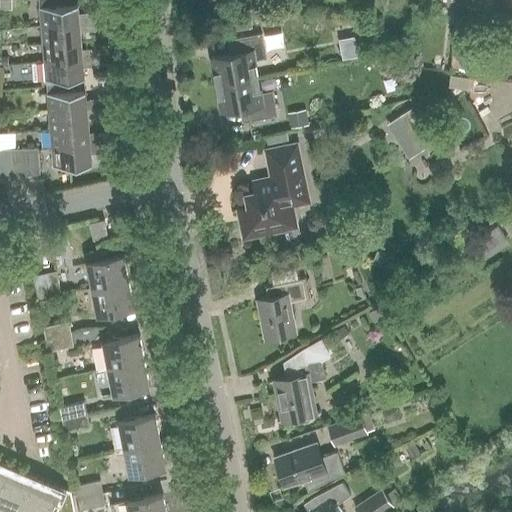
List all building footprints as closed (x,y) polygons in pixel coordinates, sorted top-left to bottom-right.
[(0,0),(0,9),(12,9),(11,0),(0,0)] [(78,3),(60,4),(59,0),(39,0),(41,25),(96,20),(95,12),(78,13),(78,3)] [(469,13),(470,0),(458,0),(458,7),(457,11),(469,13)] [(231,18),(234,30),(253,25),(251,14),(231,18)] [(511,17),(497,16),(495,29),(511,30),(511,17)] [(41,25),(43,43),(81,40),(80,32),(97,31),(96,20),(41,25)] [(216,86),(257,79),(254,62),(266,60),(261,35),(232,41),(235,55),(211,60),(216,86)] [(43,43),(44,61),(99,57),(99,48),(82,49),(81,40),(43,43)] [(452,55),(451,67),(499,72),(500,61),(452,55)] [(46,80),(84,77),(83,67),(100,66),(99,57),(44,61),(46,80)] [(45,79),(44,62),(32,63),(33,80),(45,79)] [(84,77),(46,80),(48,93),(85,90),(84,77)] [(260,95),(257,79),(216,86),(221,113),(245,109),(247,123),(277,117),(272,93),(260,95)] [(85,90),(48,93),(47,93),(49,111),(103,107),(103,98),(86,99),(85,90)] [(412,106),(387,121),(409,155),(433,140),(412,106)] [(49,111),(50,129),(88,126),(88,117),(104,116),(103,107),(49,111)] [(305,109),(288,112),(291,127),(308,124),(305,109)] [(50,129),(52,148),(107,144),(106,135),(89,136),(88,126),(50,129)] [(443,134),(434,139),(443,157),(453,152),(443,134)] [(107,153),(107,144),(52,148),(53,166),(91,163),(90,154),(107,153)] [(247,203),(247,204),(248,208),(239,210),(245,237),(276,231),(275,226),(295,221),(291,205),(308,201),(296,145),(267,151),(273,178),(259,181),(261,190),(255,191),(253,192),(252,193),(251,193),(249,195),(249,196),(248,197),(248,198),(247,200),(247,201),(247,203)] [(0,148),(0,180),(14,177),(12,149),(0,148)] [(12,149),(14,177),(26,175),(25,149),(12,149)] [(25,149),(26,175),(38,172),(38,149),(25,149)] [(511,209),(501,217),(510,231),(511,229),(511,209)] [(473,239),(485,258),(509,241),(497,223),(473,239)] [(387,268),(391,255),(377,250),(372,263),(387,268)] [(87,262),(92,288),(128,281),(123,255),(87,262)] [(33,275),(38,298),(61,294),(56,270),(33,275)] [(306,278),(273,284),(276,297),(258,300),(265,339),(296,333),(289,299),(309,295),(310,299),(306,278)] [(128,281),(92,288),(97,313),(133,306),(128,281)] [(374,321),(385,314),(380,306),(369,313),(374,321)] [(46,338),(72,333),(69,321),(44,326),(46,338)] [(344,325),(332,332),(337,340),(349,333),(344,325)] [(72,333),(46,338),(49,351),(74,345),(72,333)] [(103,342),(108,369),(144,362),(139,335),(103,342)] [(287,378),(270,382),(270,383),(274,382),(282,420),(278,421),(278,422),(321,413),(321,412),(317,413),(311,382),(325,378),(321,358),(329,354),(320,339),(284,360),(287,378)] [(144,362),(108,369),(113,394),(150,387),(144,362)] [(62,418),(87,413),(84,401),(59,406),(62,418)] [(384,407),(382,412),(384,418),(389,420),(395,418),(397,413),(395,408),(390,405),(384,407)] [(368,411),(327,424),(334,444),(368,433),(367,430),(373,428),(368,411)] [(87,413),(62,418),(64,430),(89,425),(87,413)] [(119,421),(124,447),(160,440),(155,415),(119,421)] [(160,440),(124,447),(129,474),(165,467),(160,440)] [(420,453),(412,440),(403,446),(411,459),(420,453)] [(285,487),(304,480),(308,491),(345,472),(337,451),(321,457),(316,443),(275,458),(285,487)] [(0,511),(72,511),(70,491),(69,491),(0,460),(0,511)] [(75,484),(78,496),(102,492),(100,479),(75,484)] [(338,511),(335,506),(350,495),(342,482),(315,496),(303,504),(309,511),(308,511),(338,511)] [(386,494),(382,488),(354,506),(357,511),(383,511),(403,500),(395,488),(386,494)] [(105,503),(102,492),(78,496),(80,508),(105,503)] [(127,501),(128,511),(166,511),(163,494),(127,501)]
